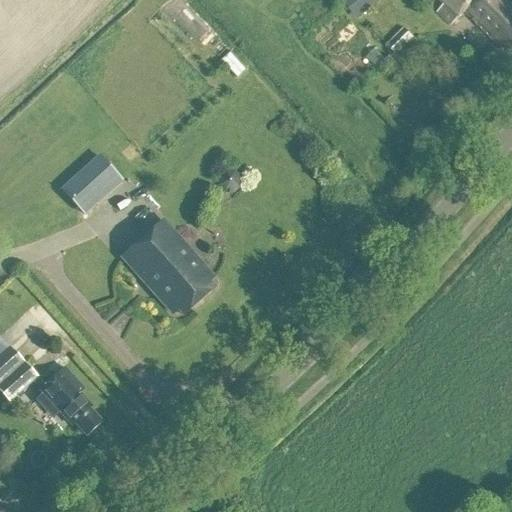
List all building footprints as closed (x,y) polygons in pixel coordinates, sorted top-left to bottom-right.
[(345,0),(346,0),(360,19),(379,4),(375,0),(345,0)] [(470,0),(431,0),(434,2),(435,0),(443,8),(436,14),(451,28),(467,12),(505,49),(506,47),(511,53),(511,52),(511,5),(506,0),(471,0),(470,0)] [(394,58),(411,40),(403,32),(386,49),(394,58)] [(373,50),(364,60),(378,71),(386,63),(373,50)] [(60,191),(84,218),(122,183),(98,157),(60,191)] [(234,172),(225,171),(218,177),(218,188),(223,194),(233,195),(240,189),(240,179),(234,172)] [(212,280),(162,223),(122,259),(173,316),(178,311),(183,317),(213,290),(208,284),(212,280)] [(1,338),(0,338),(0,393),(11,406),(40,380),(1,338)] [(53,420),(59,415),(71,427),(73,425),(87,439),(103,424),(91,411),(93,409),(79,395),(84,391),(64,370),(39,393),(41,396),(35,402),(53,420)]
